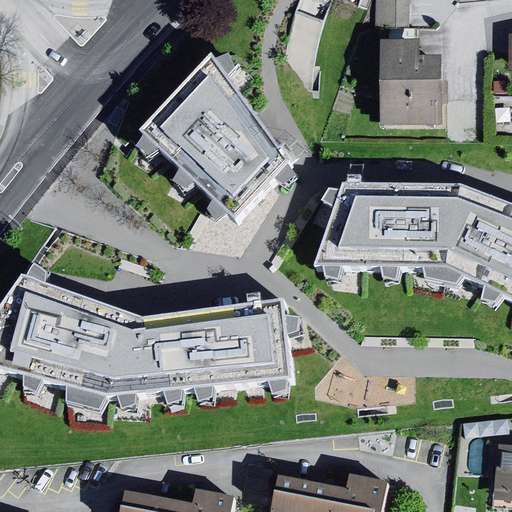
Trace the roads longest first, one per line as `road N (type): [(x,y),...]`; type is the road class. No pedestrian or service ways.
road 1 (residential): [(13,2),(25,66),(19,132),(0,192)]
road 2 (tertiary): [(0,194),(91,82)]
road 3 (residential): [(133,0),(13,2)]
